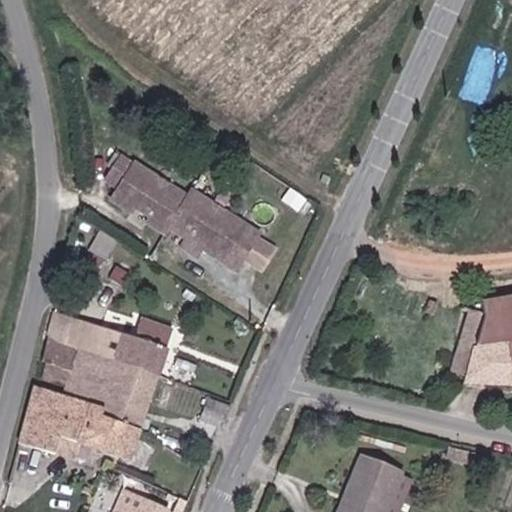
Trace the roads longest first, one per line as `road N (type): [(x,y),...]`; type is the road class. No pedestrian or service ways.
road 1 (unclassified): [(0,461),(46,268),(55,173),(15,0)]
road 2 (tertiary): [(457,0),(350,237)]
road 3 (residential): [(278,389),(381,399),(511,439)]
road 4 (tertiary): [(350,237),(278,389)]
road 5 (residential): [(350,237),(410,263),(511,255)]
road 6 (tertiary): [(278,389),(220,511)]
